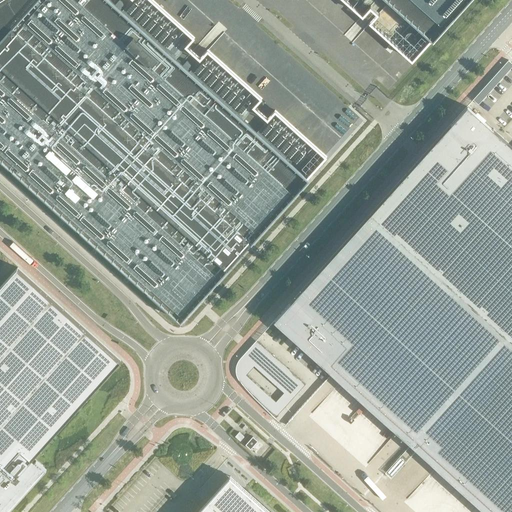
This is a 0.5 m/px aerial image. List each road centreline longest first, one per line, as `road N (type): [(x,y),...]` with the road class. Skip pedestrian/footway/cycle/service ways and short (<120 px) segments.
road 1 (secondary): [(511,10),(252,292)]
road 2 (trunk): [(169,344),(0,185)]
road 3 (trunk): [(0,233),(152,362)]
road 4 (unclassified): [(360,511),(216,374)]
road 5 (unclassified): [(183,407),(306,511)]
